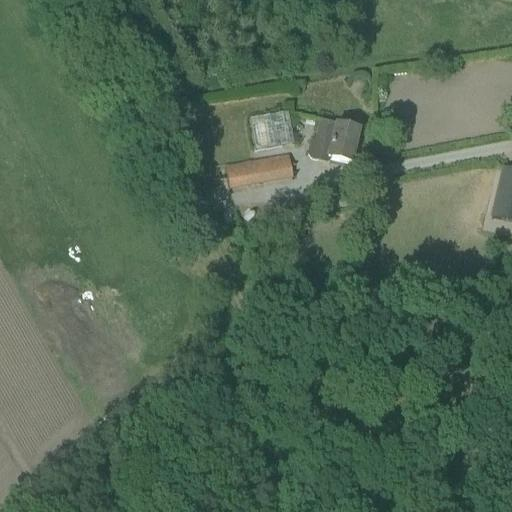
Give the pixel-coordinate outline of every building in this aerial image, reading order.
[(250,118),(251,149),(286,147),(285,117),(250,118)] [(327,161),(352,167),(360,132),(320,123),(315,144),(309,146),(307,158),(311,163),(326,166),(327,161)] [(288,159),(225,169),(228,191),(291,181),(288,159)] [(492,220),(511,224),(511,172),(502,171),(492,220)] [(314,207),(300,209),(301,216),(315,214),(314,207)]
